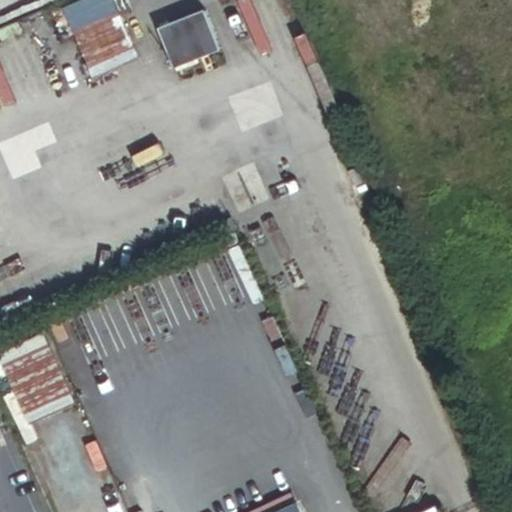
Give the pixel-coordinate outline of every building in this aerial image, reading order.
[(115,0),(86,0),(66,9),(91,65),(135,46),(115,0)] [(209,9),(162,27),(178,67),(225,49),(209,9)] [(91,65),(97,78),(141,59),(135,46),(91,65)] [(368,164),(351,171),(358,188),(375,181),(368,164)] [(3,352),(34,423),(79,403),(47,332),(3,352)] [(306,511),(302,502),(278,511),(306,511)]
